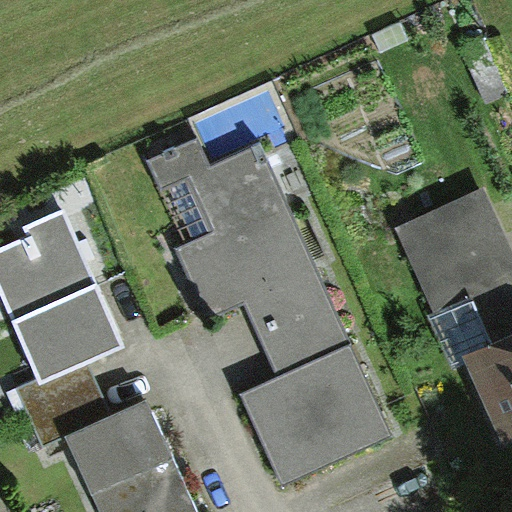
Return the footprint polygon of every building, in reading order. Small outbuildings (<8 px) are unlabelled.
[(241,397),(282,485),(394,433),(260,148),(211,170),(198,143),(150,166),(188,247),(176,253),(207,318),(243,302),(280,379),(241,397)] [(511,441),(511,248),(483,186),(394,228),(435,314),(430,316),(454,367),(466,361),(505,444),(511,441)] [(0,290),(42,383),(88,362),(124,346),(64,211),(28,226),(34,239),(0,253),(0,290)] [(88,362),(42,383),(20,392),(44,446),(65,436),(112,416),(88,362)] [(112,416),(65,436),(101,511),(200,511),(146,399),(112,416)]
